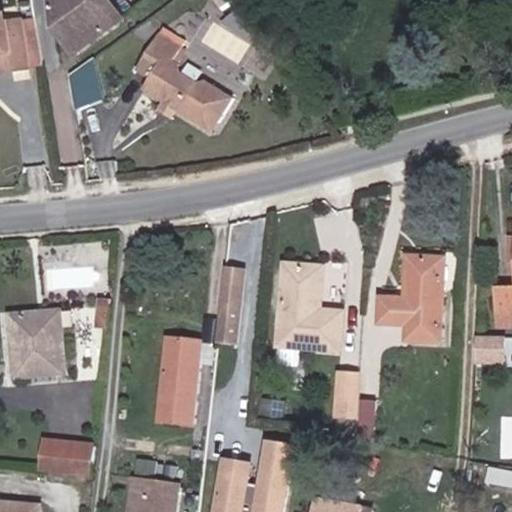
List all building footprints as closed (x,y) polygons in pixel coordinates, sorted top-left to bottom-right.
[(52,24),(72,52),(125,19),(114,4),(108,0),(50,0),(51,6),(60,18),(52,24)] [(0,68),(11,67),(12,73),(28,71),(22,23),(7,25),(6,17),(0,17),(0,68)] [(36,22),(22,23),(28,71),(43,69),(36,22)] [(198,126),(217,127),(232,104),(208,85),(197,85),(185,78),(186,70),(172,61),(178,51),(156,38),(145,57),(157,66),(141,87),(198,126)] [(68,70),(80,106),(108,97),(97,61),(68,70)] [(449,297),(450,257),(415,258),(414,301),(408,300),(393,300),(392,300),(389,323),(414,324),(413,339),(447,340),(449,297)] [(341,346),(342,309),(319,309),(320,267),(287,266),(283,344),(341,346)] [(511,288),(504,288),(502,314),(511,314),(511,288)] [(101,318),(113,318),(116,301),(103,300),(101,318)] [(63,302),(62,302),(16,307),(19,364),(55,362),(65,361),(63,328),(63,302)] [(501,322),(511,323),(511,314),(502,314),(501,322)] [(503,330),(477,330),(477,355),(502,356),(503,330)] [(172,336),(161,422),(195,426),(204,340),(172,336)] [(280,349),(279,360),(303,361),(303,350),(280,349)] [(362,409),(364,370),(345,370),(344,408),(362,409)] [(371,399),(370,427),(390,427),(390,399),(371,399)] [(65,461),(67,437),(51,436),(48,467),(63,469),(65,461)] [(63,469),(82,470),(84,438),(67,437),(65,461),(63,469)] [(82,470),(97,472),(100,443),(100,441),(100,440),(84,438),(82,470)] [(290,511),(301,445),(274,441),(267,487),(255,485),(256,478),(229,474),(223,511),(290,511)] [(229,474),(256,478),(258,466),(231,462),(229,474)] [(511,476),(486,473),(484,486),(511,489),(511,476)] [(183,511),(186,483),(135,478),(131,511),(183,511)] [(45,511),(47,502),(0,497),(0,511),(45,511)] [(335,501),(333,511),(388,511),(389,509),(335,501)]
